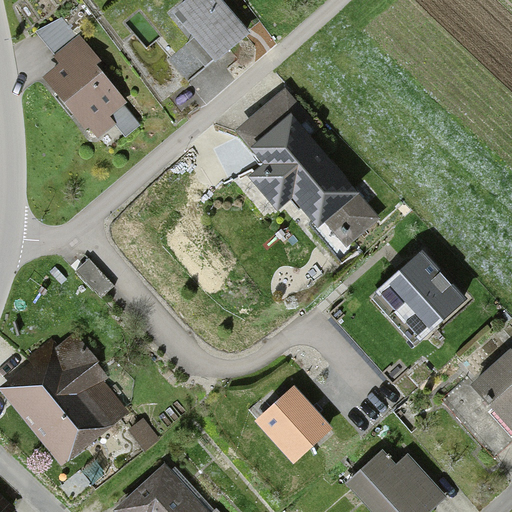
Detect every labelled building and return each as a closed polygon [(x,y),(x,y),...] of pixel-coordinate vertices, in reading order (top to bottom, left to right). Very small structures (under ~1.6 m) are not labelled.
[(246,34),(217,0),(193,0),(178,13),(217,59),(246,34)] [(81,39),(58,58),(65,67),(51,79),(87,124),(89,123),(98,134),(113,122),(107,116),(122,104),(122,103),(92,66),(99,61),(81,39)] [(259,178),(279,202),(287,195),(300,210),(303,208),(314,221),(310,225),(343,264),(361,249),(350,236),(371,218),(306,141),(317,132),(287,97),(244,134),(273,167),(259,178)] [(464,299),(424,254),(380,293),(421,338),(464,299)] [(76,271),(102,298),(108,293),(116,286),(90,258),(89,259),(77,271),(76,271)] [(388,379),(394,385),(410,370),(346,299),(330,314),(332,317),(329,320),(385,382),(388,379)] [(104,389),(106,381),(85,354),(89,351),(76,335),(60,348),(53,339),(36,352),(46,364),(15,388),(65,451),(115,411),(100,392),(104,389)] [(511,353),(477,385),(468,376),(444,398),(494,454),(511,437),(511,353)] [(329,428),(295,390),(261,421),(295,459),(329,428)] [(145,450),(158,441),(143,423),(131,432),(145,450)] [(396,511),(395,511),(431,511),(436,508),(419,490),(432,479),(409,453),(397,464),(391,458),(392,456),(390,454),(389,455),(384,450),(353,477),(375,501),(381,495),(396,511)] [(203,511),(194,502),(192,504),(183,494),(186,492),(165,470),(121,511),(122,511),(203,511)] [(0,511),(9,511),(11,510),(0,499),(0,511)]
